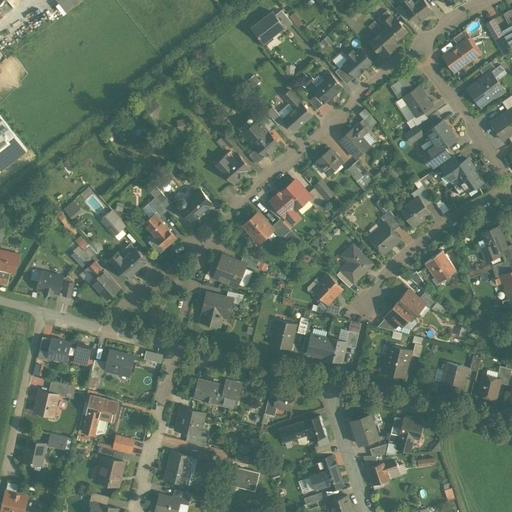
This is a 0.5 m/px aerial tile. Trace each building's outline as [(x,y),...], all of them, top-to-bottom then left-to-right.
[(81,0),(57,0),(66,11),(81,0)] [(424,0),(415,0),(414,1),(413,0),(404,0),(401,3),(412,17),(416,22),(432,9),(424,0)] [(412,17),(401,3),(395,8),(406,22),(412,17)] [(377,35),(370,41),(381,53),(384,56),(396,45),(394,42),(407,31),(396,18),(395,19),(387,10),(377,18),(386,27),(383,30),(377,35)] [(273,11),(252,26),(264,41),(284,26),(278,18),(273,11)] [(287,16),(284,13),(278,18),(284,26),(286,29),(293,23),(287,16)] [(494,18),(486,23),(494,38),(502,33),(494,18)] [(383,30),(374,20),(368,26),(377,35),(383,30)] [(465,29),(453,38),(458,45),(466,39),(470,36),(465,29)] [(458,45),(443,55),(448,61),(450,62),(456,69),(469,60),(467,57),(475,51),(466,39),(458,45)] [(360,49),(355,53),(353,50),(347,55),(349,58),(344,63),(348,67),(355,75),(355,76),(371,62),(360,49)] [(490,61),(479,69),(484,76),(490,71),(491,72),(496,68),(495,68),(490,61)] [(344,63),(335,71),(339,75),(348,67),(344,63)] [(500,64),(495,68),(496,68),(491,72),(497,80),(507,73),(500,64)] [(348,67),(339,75),(346,83),(355,75),(348,67)] [(342,87),(328,70),(321,76),(323,79),(314,87),(326,101),(342,87)] [(484,76),(468,88),(481,106),(493,96),(492,94),(502,87),(497,80),(491,72),(490,71),(484,76)] [(311,75),(302,82),(306,87),(314,79),(311,75)] [(419,85),(403,96),(416,115),(423,111),(432,104),(419,85)] [(301,103),(290,90),(284,96),(294,108),(294,109),(301,103)] [(511,94),(502,102),(507,108),(511,104),(511,94)] [(323,105),(315,96),(310,101),(318,109),(323,105)] [(152,116),(157,113),(156,111),(162,107),(157,98),(145,105),(152,116)] [(301,103),(294,109),(294,108),(283,118),(295,131),(312,115),(301,103)] [(283,118),(273,107),(267,112),(277,124),(283,118)] [(511,107),(491,122),(503,140),(511,133),(511,107)] [(423,111),(416,115),(412,118),(417,125),(428,117),(423,111)] [(276,125),(265,113),(258,119),(268,131),(269,131),(276,125)] [(0,119),(0,170),(28,149),(2,117),(0,119)] [(189,119),(177,121),(178,125),(177,126),(177,127),(179,126),(179,130),(191,127),(189,119)] [(258,119),(252,124),(255,128),(249,134),(255,141),(253,144),(254,144),(255,143),(260,148),(266,155),(279,143),(269,131),(268,131),(258,119)] [(456,138),(443,119),(426,131),(436,145),(439,149),(439,150),(445,147),(456,138)] [(359,123),(341,139),(356,157),(369,145),(361,136),(366,131),(359,123)] [(417,125),(405,133),(411,143),(423,134),(417,125)] [(236,142),(229,133),(223,138),(221,137),(217,141),(222,148),(227,143),(230,147),(236,142)] [(156,135),(156,137),(152,137),(151,144),(158,145),(159,135),(156,135)] [(433,145),(423,152),(433,166),(435,165),(429,156),(439,149),(436,145),(434,146),(433,145)] [(439,149),(429,156),(435,165),(450,155),(445,147),(439,150),(439,149)] [(260,148),(257,151),(255,149),(249,154),(256,163),(262,158),(266,155),(260,148)] [(331,148),(318,160),(329,173),(343,161),(331,148)] [(235,156),(229,150),(216,162),(221,168),(234,183),(242,176),(241,175),(250,167),(238,153),(235,156)] [(454,155),(440,165),(446,174),(452,169),(460,163),(454,155)] [(460,163),(452,169),(457,177),(460,181),(468,176),(469,179),(478,173),(468,158),(460,163)] [(368,170),(358,159),(352,164),(362,176),(368,170)] [(452,169),(446,174),(451,181),(457,177),(452,169)] [(308,193),(295,179),(281,191),(280,192),(295,210),(308,198),(311,196),(308,193)] [(171,202),(155,185),(149,191),(155,197),(167,211),(168,210),(172,215),(180,208),(180,207),(177,203),(174,199),(171,202)] [(314,187),(308,193),(311,196),(308,198),(316,207),(325,199),(314,187)] [(179,200),(178,203),(179,205),(180,207),(180,208),(192,220),(212,202),(200,189),(187,201),(185,199),(182,198),(180,198),(179,200)] [(295,210),(280,192),(281,191),(280,191),(275,196),(272,199),(272,202),(278,209),(284,216),(285,215),(288,219),(296,212),(294,210),(295,210)] [(167,211),(155,197),(149,202),(161,215),(161,216),(167,211)] [(418,197),(401,209),(414,226),(430,213),(418,197)] [(177,238),(159,217),(161,215),(150,203),(144,209),(146,212),(150,216),(143,222),(156,236),(155,237),(157,240),(152,245),(149,241),(148,242),(159,254),(177,238)] [(401,223),(389,209),(381,217),(386,222),(393,230),(401,223)] [(126,225),(112,210),(101,220),(115,235),(126,225)] [(271,226),(258,211),(243,224),(254,236),(256,235),(261,240),(273,229),(274,229),(271,226)] [(146,212),(140,218),(143,222),(150,216),(146,212)] [(74,232),(78,229),(64,215),(61,218),(74,232)] [(291,229),(280,218),(271,226),(274,229),(273,229),(281,238),(291,229)] [(386,222),(380,228),(381,229),(371,238),(370,242),(374,246),(378,246),(383,252),(400,238),(393,230),(386,222)] [(507,246),(498,226),(482,232),(488,246),(481,249),(486,261),(502,254),(500,249),(507,247),(507,246)] [(98,241),(94,239),(89,243),(97,253),(102,248),(101,244),(98,241)] [(97,253),(89,243),(84,248),(86,251),(92,257),(97,253)] [(131,243),(119,253),(118,252),(110,259),(121,271),(127,277),(146,260),(131,243)] [(373,263),(353,243),(346,250),(353,257),(341,269),(342,270),(354,282),(373,263)] [(80,244),(73,250),(80,257),(86,251),(84,248),(80,244)] [(511,244),(507,246),(507,247),(500,249),(502,254),(505,261),(509,260),(511,258),(511,244)] [(0,250),(0,282),(7,284),(10,271),(11,265),(16,266),(19,255),(0,250)] [(442,250),(425,262),(439,282),(456,270),(442,250)] [(80,257),(76,260),(81,266),(85,262),(86,263),(92,257),(86,251),(80,257)] [(258,259),(244,252),(241,262),(247,264),(247,266),(254,269),(258,259)] [(241,262),(222,254),(213,276),(238,286),(247,266),(247,264),(241,262)] [(95,260),(87,267),(95,277),(104,270),(95,260)] [(509,260),(492,265),(496,278),(502,276),(502,274),(511,270),(511,266),(508,267),(506,261),(509,260)] [(120,287),(104,269),(104,270),(95,277),(91,281),(107,299),(120,287)] [(63,275),(42,270),(38,288),(44,289),(44,291),(53,293),(53,291),(59,293),(59,291),(63,276),(63,275)] [(354,282),(342,270),(337,275),(350,287),(354,282)] [(511,270),(502,274),(502,276),(506,288),(507,287),(510,295),(508,295),(509,296),(511,295),(511,270)] [(425,283),(416,271),(409,276),(420,286),(425,283)] [(74,280),(68,274),(66,276),(63,276),(59,291),(64,292),(66,281),(73,282),(74,280)] [(342,288),(328,274),(313,289),(323,298),(328,303),(330,301),(342,288)] [(73,282),(66,281),(64,292),(63,293),(70,295),(73,282)] [(419,297),(408,288),(393,306),(402,314),(405,310),(406,311),(407,310),(412,314),(422,302),(424,304),(425,303),(419,297)] [(244,294),(228,290),(227,296),(233,298),(232,302),(241,304),(244,294)] [(436,300),(425,290),(419,297),(425,303),(429,307),(436,300)] [(227,296),(207,292),(202,311),(203,311),(201,319),(218,323),(220,316),(221,316),(221,315),(228,317),(232,302),(233,298),(227,296)] [(334,304),(330,301),(328,303),(323,298),(320,302),(324,306),(322,312),(337,316),(340,306),(334,304)] [(402,314),(393,306),(384,316),(385,317),(396,326),(399,322),(402,325),(414,324),(416,322),(412,314),(407,310),(406,311),(405,310),(402,314)] [(309,318),(301,316),(297,332),(305,334),(309,318)] [(396,326),(385,317),(378,326),(392,330),(393,330),(396,326)] [(296,323),(276,318),(270,343),(290,348),(296,323)] [(350,319),(350,328),(360,329),(361,320),(350,319)] [(359,332),(348,329),(346,341),(347,341),(346,345),(355,348),(359,332)] [(328,337),(311,333),(310,340),(307,353),(317,355),(323,356),(328,337)] [(51,338),(43,336),(40,344),(49,346),(51,338)] [(65,339),(58,337),(58,338),(52,337),(51,338),(49,346),(47,355),(47,356),(54,358),(54,359),(59,361),(60,359),(67,361),(71,341),(65,340),(65,339)] [(346,341),(328,337),(323,356),(342,361),(346,345),(347,341),(346,341)] [(422,344),(415,343),(412,354),(420,356),(422,344)] [(49,346),(40,344),(38,353),(47,355),(49,346)] [(410,350),(390,345),(383,371),(404,376),(410,350)] [(145,356),(161,361),(163,352),(147,348),(145,356)] [(134,355),(110,349),(105,369),(129,375),(134,355)] [(480,358),(473,356),(470,369),(477,371),(480,358)] [(102,361),(95,359),(91,374),(99,376),(102,361)] [(36,361),(34,372),(42,373),(44,363),(36,361)] [(467,367),(447,362),(442,382),(462,387),(467,367)] [(511,368),(500,364),(496,377),(500,378),(499,382),(508,384),(511,368)] [(31,386),(42,388),(44,376),(33,374),(31,386)] [(496,377),(485,374),(483,384),(480,383),(478,393),(495,397),(499,382),(500,378),(496,377)] [(241,383),(225,379),(224,385),(199,379),(195,396),(235,405),(241,383)] [(69,383),(51,380),(49,391),(59,394),(58,394),(66,396),(69,383)] [(295,393),(278,388),(275,397),(274,405),(277,406),(291,409),(295,393)] [(49,391),(39,389),(34,411),(54,415),(58,394),(59,394),(49,391)] [(119,401),(91,394),(86,414),(87,414),(83,431),(95,434),(100,417),(113,420),(114,420),(119,401)] [(275,397),(269,395),(265,413),(275,415),(277,406),(274,405),(275,397)] [(205,412),(181,406),(176,429),(188,432),(199,435),(205,412)] [(380,437),(371,412),(352,419),(360,443),(380,437)] [(321,414),(305,420),(309,432),(311,439),(318,437),(327,434),(328,434),(321,414)] [(405,418),(395,416),(391,432),(398,433),(399,426),(403,427),(405,418)] [(423,422),(405,417),(405,418),(403,427),(398,447),(410,450),(413,437),(419,438),(423,422)] [(305,420),(281,428),(285,440),(298,436),(309,432),(305,420)] [(51,432),(48,444),(65,448),(68,436),(51,432)] [(207,436),(199,435),(188,432),(186,441),(205,445),(207,436)] [(327,434),(318,437),(320,444),(330,441),(327,434)] [(134,439),(117,435),(113,448),(114,448),(130,452),(130,451),(131,451),(134,439)] [(298,436),(285,440),(288,447),(300,443),(298,436)] [(41,465),(46,443),(28,439),(23,460),(24,461),(26,463),(28,464),(31,462),(41,465)] [(389,441),(370,448),(372,454),(375,454),(386,454),(389,441)] [(113,448),(100,445),(98,452),(113,455),(114,448),(113,448)] [(192,455),(172,450),(165,477),(186,482),(192,455)] [(213,454),(197,451),(195,458),(211,462),(213,454)] [(250,456),(234,452),(232,460),(248,464),(250,456)] [(332,454),(318,459),(320,465),(325,464),(327,469),(338,465),(336,460),(334,461),(332,454)] [(372,454),(364,455),(367,464),(377,461),(375,454),(372,454)] [(125,460),(104,455),(102,463),(103,464),(99,480),(98,480),(118,485),(125,460)] [(418,464),(435,463),(435,456),(418,457),(418,464)] [(396,460),(385,464),(390,479),(401,475),(396,460)] [(384,461),(367,466),(373,484),(374,484),(375,488),(384,485),(383,481),(390,479),(385,464),(384,461)] [(327,469),(305,476),(309,489),(326,484),(328,489),(344,484),(338,465),(327,469)] [(258,473),(230,466),(229,472),(231,473),(228,484),(254,490),(258,473)] [(191,492),(175,488),(173,497),(180,498),(179,502),(189,504),(191,492)] [(451,488),(445,490),(447,497),(454,495),(451,488)] [(23,511),(28,494),(6,489),(3,503),(1,511),(2,511),(1,511),(23,511)] [(111,496),(93,491),(90,502),(93,503),(93,502),(109,505),(111,496)] [(322,491),(303,497),(305,503),(317,499),(324,497),(322,491)] [(173,497),(160,494),(156,511),(159,511),(176,511),(179,502),(180,498),(173,497)] [(352,511),(347,494),(329,500),(333,511),(352,511)] [(317,499),(306,503),(308,509),(319,505),(317,499)] [(109,505),(93,502),(93,503),(90,511),(116,511),(117,509),(118,509),(119,508),(109,505)]
